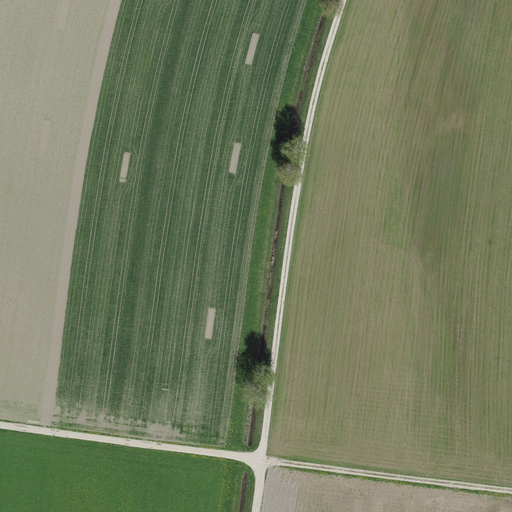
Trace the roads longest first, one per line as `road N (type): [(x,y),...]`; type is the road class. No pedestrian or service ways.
road 1 (track): [(254,511),(296,177),(344,0)]
road 2 (track): [(343,469),(0,425)]
